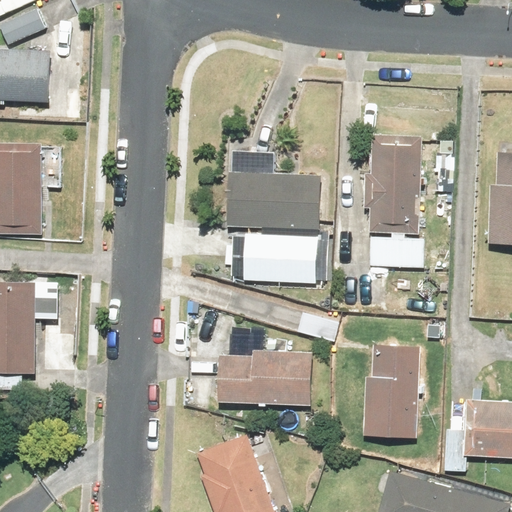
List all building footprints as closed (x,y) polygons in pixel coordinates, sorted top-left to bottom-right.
[(35,0),(33,0),(0,13),(0,27),(5,39),(45,22),(35,0)] [(51,44),(0,40),(0,93),(47,97),(51,44)] [(366,224),(391,226),(391,231),(371,229),(368,259),(422,263),(424,232),(417,231),(419,228),(426,130),(374,126),(371,166),(365,165),(362,200),(368,200),(366,224)] [(43,134),(0,131),(0,229),(38,231),(43,134)] [(317,225),(319,194),(330,194),(332,170),(274,166),(275,145),(236,142),(234,164),(228,163),(225,219),(317,225)] [(511,143),(499,143),(498,176),(490,176),(489,234),(511,235),(511,143)] [(316,230),(245,226),(242,276),(313,280),(316,230)] [(0,383),(25,384),(25,365),(34,365),(37,274),(0,273),(0,383)] [(265,332),(264,343),(253,343),(253,348),(220,347),(218,394),(310,398),(312,345),(283,344),(283,333),(265,332)] [(372,367),(364,367),(362,430),(417,432),(419,337),(373,336),(372,367)] [(511,394),(468,393),(467,420),(445,419),(443,465),(465,466),(466,450),(511,452),(511,394)] [(274,511),(246,429),(195,446),(217,511),(274,511)] [(503,511),(507,497),(388,463),(373,511),(503,511)]
